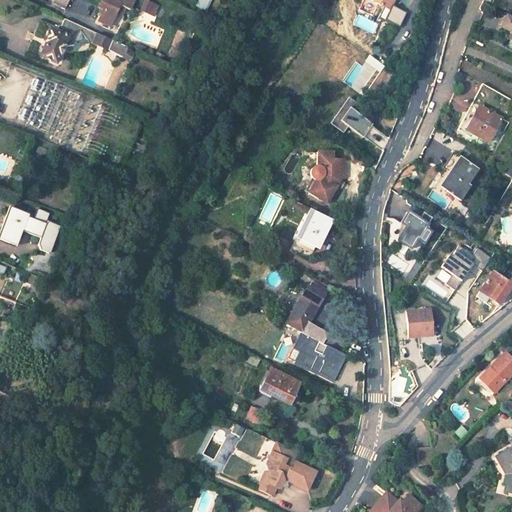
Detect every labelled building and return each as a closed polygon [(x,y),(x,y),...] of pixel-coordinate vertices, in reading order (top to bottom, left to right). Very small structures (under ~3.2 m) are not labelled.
[(102,0),(99,7),(104,9),(99,21),(109,26),(115,14),(120,16),(125,7),(128,9),(131,0),(102,0)] [(363,0),(359,9),(372,15),(377,4),(388,9),(382,21),(399,29),(406,14),(390,7),(393,0),(363,0)] [(493,0),(491,4),(505,10),(509,0),(493,0)] [(153,15),(157,6),(144,1),(141,10),(153,15)] [(55,63),(67,36),(48,28),(43,40),(46,41),(39,57),(55,63)] [(107,49),(111,39),(96,33),(92,42),(107,49)] [(131,48),(134,40),(125,35),(123,34),(119,43),(131,48)] [(144,51),(146,47),(136,43),(134,48),(144,51)] [(132,55),(133,53),(116,45),(113,52),(130,60),(132,55)] [(162,61),(164,56),(156,52),(154,57),(162,61)] [(511,100),(481,84),(455,130),(469,138),(471,135),(487,143),(499,118),(508,122),(511,114),(511,100)] [(361,138),(370,125),(350,112),(355,104),(345,98),(328,124),(342,134),(346,128),(361,138)] [(333,153),(318,153),(317,166),(314,181),(307,193),(317,199),(319,196),(328,201),(337,186),(340,180),(340,178),(344,179),(345,161),(333,161),(333,153)] [(459,158),(440,187),(461,201),(470,187),(467,185),(477,170),(459,158)] [(314,181),(317,166),(304,191),(307,193),(314,181)] [(21,231),(41,238),(38,245),(41,250),(49,253),(60,225),(47,221),(46,224),(45,223),(49,213),(37,209),(34,219),(27,217),(28,214),(13,208),(3,238),(17,243),(21,231)] [(310,211),(297,238),(314,246),(321,231),(325,232),(331,221),(310,211)] [(426,226),(404,214),(398,224),(405,228),(396,242),(409,249),(415,239),(423,244),(429,233),(423,230),(426,226)] [(321,231),(314,246),(318,248),(325,232),(321,231)] [(246,237),(245,241),(260,250),(262,246),(246,237)] [(471,264),(452,253),(448,259),(446,258),(439,269),(451,276),(445,285),(455,291),(471,264)] [(491,273),(479,292),(493,301),(498,305),(511,286),(491,273)] [(325,293),(306,283),(284,325),(300,333),(316,340),(324,344),(329,333),(309,323),(325,293)] [(479,292),(475,297),(489,307),(493,301),(479,292)] [(417,333),(432,333),(431,311),(406,313),(407,340),(418,339),(417,333)] [(246,352),(242,360),(256,366),(259,359),(246,352)] [(492,393),(511,372),(511,363),(508,359),(502,354),(477,379),(492,393)] [(269,369),(259,390),(289,405),(299,383),(269,369)] [(264,414),(251,408),(245,419),(259,425),(264,414)] [(245,428),(237,425),(234,432),(242,436),(245,428)] [(297,453),(280,444),(276,453),(273,452),(266,465),(268,472),(269,477),(266,483),(261,480),(256,491),(271,498),(276,488),(279,489),(284,480),(307,491),(316,472),(293,462),(297,453)] [(417,465),(434,463),(431,446),(415,449),(417,465)] [(506,485),(504,493),(511,494),(511,449),(510,447),(494,456),(505,474),(502,484),(506,485)] [(268,472),(264,473),(261,480),(266,483),(269,477),(268,472)] [(135,477),(130,490),(140,493),(144,480),(135,477)] [(229,501),(233,492),(224,488),(224,489),(221,498),(229,501)] [(233,492),(229,501),(247,509),(251,500),(233,492)] [(415,511),(420,506),(405,494),(399,502),(395,500),(394,502),(385,496),(380,502),(378,500),(367,511),(415,511)]
